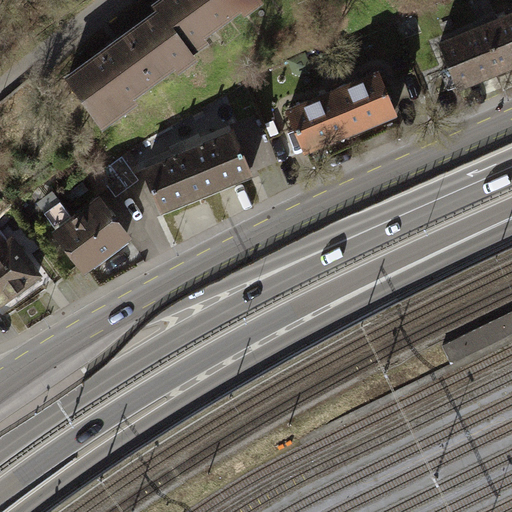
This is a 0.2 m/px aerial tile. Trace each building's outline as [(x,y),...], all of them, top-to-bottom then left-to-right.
[(175,0),(116,46),(74,79),(108,123),(265,0),(175,0)] [(511,14),(441,45),(462,92),(511,69),(511,14)] [(295,113),(312,157),(339,146),(393,126),(416,116),(399,73),(295,113)] [(156,171),(171,211),(197,201),(245,183),(265,175),(251,136),(156,171)] [(111,189),(63,228),(102,275),(150,236),(111,189)] [(0,253),(0,295),(12,311),(55,277),(23,236),(0,253)] [(511,312),(445,346),(453,362),(477,350),(511,333),(511,312)]
